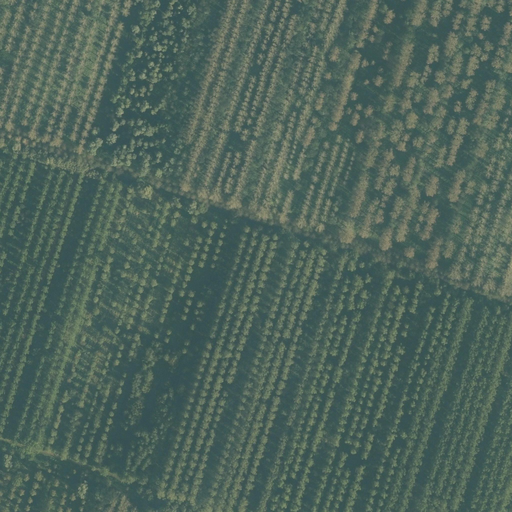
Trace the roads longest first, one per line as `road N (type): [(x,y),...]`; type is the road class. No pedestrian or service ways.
road 1 (track): [(0,123),(511,290)]
road 2 (track): [(0,439),(225,511)]
